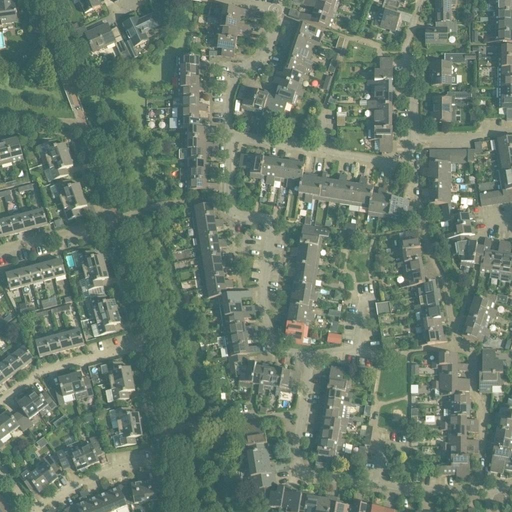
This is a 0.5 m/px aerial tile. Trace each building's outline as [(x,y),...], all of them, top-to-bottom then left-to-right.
[(0,0),(0,27),(3,28),(2,25),(17,23),(15,3),(10,4),(9,0),(0,0)] [(78,0),(80,2),(85,13),(92,10),(93,11),(100,8),(96,0),(78,0)] [(340,1),(336,0),(305,0),(306,1),(337,11),(340,1)] [(385,0),(384,6),(398,10),(400,5),(404,6),(406,0),(385,0)] [(440,24),(452,24),(451,6),(456,6),(455,0),(442,0),(443,3),(436,3),(436,24),(440,24)] [(337,11),(306,1),(304,6),(315,10),(314,14),(334,20),(337,11)] [(511,2),(489,2),(489,6),(487,6),(487,12),(493,12),(511,12),(511,2)] [(384,6),(382,11),(379,10),(374,26),(396,33),(401,17),(396,16),(398,10),(384,6)] [(252,19),(253,13),(221,8),(219,18),(240,22),(241,17),(252,19)] [(489,19),(489,23),(511,23),(511,12),(493,12),(493,19),(489,19)] [(143,34),(160,25),(155,14),(138,22),(136,19),(125,25),(135,47),(147,42),(143,34)] [(301,14),(299,20),(331,31),(334,20),(314,14),(313,18),(301,14)] [(240,22),(219,18),(218,28),(250,34),(251,27),(239,26),(240,22)] [(511,23),(489,23),(489,27),(493,27),(493,33),(511,33),(511,23)] [(298,25),(296,29),(299,30),(297,37),(320,44),(321,41),(324,33),(324,32),(320,31),(298,24),(298,25)] [(452,24),(440,24),(440,30),(427,30),(427,44),(447,44),(447,35),(456,35),(457,24),(452,24)] [(119,52),(126,49),(117,29),(111,32),(107,25),(86,35),(90,44),(94,53),(116,43),(119,52)] [(250,34),(218,28),(216,39),(237,42),(237,37),(249,39),(250,34)] [(511,33),(493,33),(493,40),(489,40),(489,44),(511,43),(511,33)] [(292,42),(290,47),(312,54),(315,47),(319,48),(320,44),(297,37),(295,43),(292,42)] [(237,42),(216,39),(214,49),(222,50),(221,57),(234,59),(237,42)] [(125,45),(132,60),(138,57),(130,42),(125,45)] [(290,47),(289,52),(292,53),(289,60),(312,67),(314,63),(310,62),(312,54),(290,47)] [(511,47),(499,48),(499,58),(511,58),(511,47)] [(476,55),(465,55),(445,55),(445,64),(431,64),(431,72),(433,72),(433,86),(457,86),(457,77),(451,76),(451,65),(465,65),(465,61),(476,61),(476,55)] [(178,58),(178,68),(206,68),(206,65),(199,65),(199,58),(178,58)] [(511,58),(499,58),(499,68),(511,68),(511,58)] [(284,65),(283,71),(284,71),(285,70),(304,77),(305,77),(307,69),(311,71),(312,67),(289,60),(287,66),(284,65)] [(393,65),(380,65),(380,71),(372,71),(372,82),(392,82),(392,83),(393,83),(393,65)] [(178,68),(178,79),(199,79),(199,72),(206,72),(206,68),(178,68)] [(511,68),(499,68),(499,79),(511,78),(511,68)] [(277,73),(275,78),(302,87),(303,81),(307,82),(309,78),(305,77),(304,77),(285,70),(284,71),(283,75),(279,73),(277,73)] [(302,87),(275,78),(273,84),(280,86),(278,90),(298,97),(302,98),(303,94),(299,93),(302,87)] [(511,78),(499,79),(499,89),(511,88),(511,78)] [(199,79),(178,79),(178,89),(206,89),(206,85),(199,85),(199,79)] [(372,82),(368,82),(368,86),(372,86),(372,94),(395,94),(395,89),(392,89),(392,83),(392,82),(372,82)] [(251,113),(258,93),(241,87),(237,100),(244,102),(242,109),(251,113)] [(511,88),(499,89),(499,99),(511,98),(511,88)] [(178,89),(178,99),(199,99),(199,93),(206,93),(206,89),(178,89)] [(276,96),(269,93),(264,109),(264,110),(283,116),(287,104),(295,107),(298,97),(278,90),(276,96)] [(263,94),(258,93),(251,113),(258,115),(257,119),(261,120),(264,110),(264,109),(269,93),(264,92),(263,94)] [(455,106),(455,100),(467,100),(475,100),(475,94),(455,94),(455,93),(447,93),(447,99),(433,99),(433,123),(451,123),(451,106),(455,106)] [(368,102),(368,106),(392,106),(392,99),(395,99),(395,94),(372,94),(372,102),(368,102)] [(511,98),(499,99),(499,110),(499,118),(507,118),(507,122),(511,122),(511,98)] [(178,99),(174,99),(174,109),(178,109),(206,109),(206,105),(199,105),(199,99),(178,99)] [(392,106),(368,106),(368,110),(372,110),(372,118),(395,118),(395,113),(392,113),(392,106)] [(206,109),(178,109),(178,120),(199,120),(199,113),(206,113),(206,109)] [(395,118),(372,118),(372,126),(368,126),(368,131),(372,131),(372,130),(392,130),(392,123),(395,123),(395,118)] [(199,120),(178,120),(178,130),(185,130),(185,129),(206,130),(206,129),(206,126),(199,126),(199,120)] [(272,135),(274,125),(268,124),(266,133),(272,135)] [(185,130),(185,140),(206,140),(206,136),(218,136),(218,129),(206,129),(206,130),(185,129),(185,130)] [(393,153),(393,141),(393,130),(392,130),(372,130),(372,131),(372,141),(380,141),(380,153),(393,153)] [(496,151),(511,148),(511,138),(494,141),(496,151)] [(18,139),(7,143),(12,164),(24,160),(23,157),(19,142),(18,140),(18,139)] [(0,162),(1,166),(12,164),(7,143),(6,140),(0,141),(0,162)] [(49,164),(72,156),(69,150),(68,150),(66,146),(59,148),(57,142),(53,143),(53,141),(43,140),(43,147),(49,164)] [(206,140),(185,140),(185,150),(218,150),(218,144),(206,144),(206,140)] [(511,148),(496,151),(497,161),(511,159),(511,148)] [(185,150),(180,150),(180,161),(185,161),(206,161),(206,156),(218,156),(218,150),(185,150)] [(439,163),(439,151),(429,151),(430,163),(439,163)] [(468,151),(462,151),(462,163),(474,163),(474,157),(468,157),(468,151)] [(260,180),(263,159),(241,155),(239,168),(251,170),(250,178),(260,180)] [(72,156),(49,164),(55,182),(69,177),(67,170),(74,168),(73,164),(74,163),(72,156)] [(269,160),(263,159),(260,180),(267,181),(266,185),(270,185),(274,158),(269,157),(269,160)] [(274,158),(270,185),(274,186),(274,182),(281,183),(284,162),(279,161),(279,158),(274,158)] [(511,159),(497,161),(499,171),(511,169),(511,159)] [(284,162),(281,183),(287,184),(286,188),(290,189),(294,161),(289,160),(289,163),(284,162)] [(206,161),(185,161),(185,171),(218,171),(218,165),(206,165),(206,161)] [(299,162),(294,161),(290,189),(294,189),(294,185),(300,186),(301,186),(303,177),(304,165),(299,165),(299,162)] [(451,164),(445,163),(439,163),(430,163),(430,170),(422,170),(422,174),(451,174),(451,164)] [(511,169),(499,171),(501,181),(511,179),(511,169)] [(218,171),(185,171),(180,171),(180,181),(185,181),(206,181),(206,177),(218,177),(218,171)] [(319,201),(329,203),(332,182),(326,181),(327,174),(323,173),(322,180),(319,201)] [(451,184),(451,174),(422,174),(422,178),(430,178),(430,184),(451,184)] [(301,186),(300,186),(298,198),(305,199),(305,203),(308,204),(313,176),(308,175),(307,178),(303,177),(301,186)] [(313,176),(308,204),(312,204),(313,200),(319,201),(322,180),(317,180),(317,177),(313,176)] [(329,203),(339,204),(344,177),(340,176),(339,183),(332,182),(329,203)] [(339,204),(349,206),(353,185),(346,184),(348,177),(344,177),(339,204)] [(349,206),(360,208),(364,180),(360,179),(359,186),(353,185),(349,206)] [(511,179),(501,181),(502,192),(508,191),(511,190),(511,179)] [(360,208),(369,209),(370,209),(372,196),(373,189),(367,187),(368,180),(364,180),(360,208)] [(206,181),(185,181),(185,192),(218,192),(218,185),(206,185),(206,181)] [(62,204),(85,196),(83,189),(81,190),(79,185),(72,188),(70,182),(56,187),(62,204)] [(451,184),(430,184),(430,191),(422,191),(422,194),(451,194),(451,184)] [(370,209),(369,209),(368,216),(379,218),(383,190),(379,189),(378,197),(372,196),(370,209)] [(387,191),(383,190),(379,218),(389,219),(392,199),(386,198),(387,191)] [(508,191),(502,192),(504,204),(511,203),(508,191)] [(451,194),(422,194),(422,198),(430,198),(430,205),(451,205),(451,194)] [(85,196),(62,204),(68,221),(82,216),(80,210),(87,207),(86,203),(87,202),(85,196)] [(410,202),(392,199),(389,219),(399,221),(401,213),(408,214),(410,202)] [(193,219),(214,215),(213,209),(220,208),(219,204),(192,208),(193,219)] [(451,206),(442,207),(444,223),(448,222),(449,229),(470,225),(469,220),(472,220),(471,215),(471,214),(452,217),(451,206)] [(43,211),(32,214),(36,230),(48,227),(43,211)] [(32,214),(21,217),(25,233),(36,230),(32,214)] [(215,222),(214,215),(193,219),(195,229),(223,224),(222,221),(215,222)] [(21,217),(10,220),(14,236),(25,233),(21,217)] [(10,220),(0,222),(0,226),(3,239),(14,236),(10,220)] [(223,224),(195,229),(196,239),(217,236),(216,229),(223,228),(223,224)] [(450,235),(446,236),(447,240),(451,239),(469,236),(469,237),(475,236),(474,230),(471,231),(470,225),(449,229),(450,235)] [(302,233),(300,244),(321,247),(322,241),(322,240),(328,241),(330,231),(316,228),(303,227),(302,233)] [(391,254),(396,253),(421,249),(421,248),(418,231),(405,233),(406,240),(398,242),(399,249),(391,250),(391,254)] [(218,242),(217,236),(196,239),(198,249),(226,245),(225,241),(218,242)] [(451,239),(454,255),(458,254),(459,260),(462,260),(461,266),(474,268),(474,265),(481,266),(484,249),(477,247),(477,245),(470,244),(470,242),(469,237),(469,236),(451,239)] [(481,266),(480,273),(490,274),(494,253),(490,253),(491,241),(485,240),(484,248),(484,249),(481,266)] [(490,274),(489,279),(500,281),(505,243),(500,242),(498,254),(494,253),(490,274)] [(511,244),(505,243),(500,281),(499,282),(510,283),(510,281),(511,268),(511,256),(510,256),(511,244)] [(321,247),(300,244),(299,250),(292,249),(292,253),(319,258),(321,247)] [(226,248),(226,245),(198,249),(200,259),(220,256),(219,249),(226,248)] [(421,249),(396,253),(396,257),(400,256),(402,264),(421,261),(420,254),(423,254),(423,248),(421,248),(421,249)] [(84,274),(107,268),(106,261),(104,261),(103,257),(95,259),(94,252),(79,256),(84,274)] [(319,258),(292,253),(291,257),(298,258),(297,264),(318,268),(319,258)] [(220,256),(200,259),(201,269),(229,265),(228,261),(221,262),(220,256)] [(382,256),(375,256),(377,268),(383,267),(382,256)] [(50,264),(55,280),(66,277),(62,261),(50,264)] [(402,264),(398,264),(398,269),(402,268),(404,276),(426,272),(426,267),(423,268),(421,261),(402,264)] [(55,280),(50,264),(39,267),(43,283),(55,280)] [(318,268),(297,264),(296,271),(289,269),(288,273),(316,278),(318,268)] [(230,268),(229,265),(201,269),(203,279),(224,276),(222,270),(230,268)] [(43,283),(39,267),(28,269),(32,285),(43,283)] [(109,274),(107,268),(84,274),(90,297),(105,293),(101,281),(109,279),(107,275),(109,274)] [(32,285),(28,269),(17,272),(21,288),(32,285)] [(21,288),(17,272),(6,275),(10,291),(21,288)] [(426,272),(404,276),(405,284),(401,285),(401,289),(411,287),(425,285),(425,284),(424,278),(427,277),(426,272)] [(316,278),(288,273),(288,277),(295,278),(294,284),(315,288),(316,278)] [(224,276),(203,279),(204,290),(232,285),(232,281),(225,283),(224,276)] [(435,283),(425,284),(425,285),(411,287),(412,291),(416,290),(417,298),(440,294),(439,290),(436,290),(435,283)] [(290,289),(289,294),(317,298),(318,295),(314,294),(315,288),(294,284),(293,290),(290,289)] [(233,289),(232,285),(204,290),(206,300),(219,298),(219,297),(227,296),(226,290),(233,289)] [(251,292),(227,296),(219,297),(219,298),(220,308),(241,304),(241,300),(252,298),(251,292)] [(105,293),(90,297),(95,318),(119,312),(117,306),(116,306),(114,302),(107,304),(105,293)] [(317,298),(289,294),(288,299),(291,300),(291,304),(311,308),(312,302),(316,302),(317,298)] [(440,294),(417,298),(419,307),(414,307),(415,310),(439,307),(438,300),(441,300),(440,294)] [(470,302),(469,307),(496,315),(497,312),(493,310),(495,304),(475,297),(473,303),(470,302)] [(377,311),(391,309),(390,303),(376,305),(377,311)] [(241,304),(220,308),(222,318),(255,312),(254,307),(242,309),(241,304)] [(311,308),(291,304),(290,310),(287,309),(286,314),(314,318),(314,315),(310,314),(311,308)] [(439,307),(415,310),(416,315),(416,316),(420,316),(421,322),(444,318),(443,314),(440,314),(439,307)] [(496,315),(469,307),(467,311),(470,312),(469,317),(489,324),(490,318),(494,319),(496,315)] [(121,319),(119,312),(95,318),(100,337),(115,333),(113,326),(120,324),(119,320),(121,319)] [(256,318),(255,312),(222,318),(223,328),(244,325),(244,320),(256,318)] [(314,318),(286,314),(285,319),(288,320),(287,325),(308,328),(309,322),(313,323),(314,318)] [(393,321),(392,315),(378,317),(379,323),(393,321)] [(4,320),(7,325),(13,320),(9,316),(4,320)] [(489,324),(469,317),(467,322),(464,321),(463,326),(489,335),(491,331),(487,330),(489,324)] [(421,322),(417,322),(418,326),(422,326),(423,334),(443,330),(442,324),(445,324),(444,318),(421,322)] [(393,327),(393,321),(379,323),(380,329),(393,327)] [(244,325),(223,328),(225,338),(258,333),(257,327),(245,329),(244,325)] [(286,335),(286,336),(291,336),(290,343),(291,344),(302,345),(310,347),(311,339),(307,339),(308,328),(287,325),(286,335)] [(489,335),(463,326),(461,331),(464,332),(462,337),(482,344),(484,337),(488,338),(489,335)] [(0,331),(0,333),(2,337),(8,332),(5,328),(0,331)] [(443,330),(423,334),(424,342),(420,343),(421,347),(448,343),(447,337),(444,338),(443,330)] [(69,334),(73,350),(84,347),(80,331),(69,334)] [(259,339),(258,333),(225,338),(227,348),(248,345),(247,340),(259,339)] [(73,350),(69,334),(58,337),(62,353),(73,350)] [(329,334),(328,342),(341,344),(342,336),(329,334)] [(62,353),(58,337),(47,340),(51,356),(62,353)] [(51,356),(47,340),(35,343),(40,359),(51,356)] [(397,351),(396,344),(382,346),(383,353),(397,351)] [(248,349),(248,345),(227,348),(228,358),(246,355),(246,356),(261,353),(260,347),(248,349)] [(15,355),(25,368),(34,361),(24,348),(15,355)] [(483,375),(482,375),(503,375),(503,376),(506,376),(506,363),(496,363),(496,351),(483,351),(483,375)] [(25,368),(15,355),(6,362),(16,375),(25,368)] [(246,355),(228,358),(231,374),(236,375),(237,379),(240,379),(239,386),(252,388),(252,387),(259,388),(259,386),(262,368),(255,367),(256,365),(248,363),(247,361),(246,356),(246,355)] [(460,366),(460,361),(457,361),(457,355),(436,355),(436,362),(432,362),(432,366),(460,366)] [(16,375),(6,362),(0,366),(0,373),(7,382),(16,375)] [(107,366),(101,367),(103,379),(109,378),(110,384),(134,380),(133,373),(131,373),(130,369),(123,370),(122,363),(107,366)] [(259,388),(258,393),(262,394),(263,390),(269,391),(273,370),(268,369),(268,366),(263,365),(262,368),(259,386),(259,388)] [(460,366),(432,366),(432,370),(439,370),(439,376),(457,376),(457,372),(469,372),(469,366),(460,366)] [(278,371),(273,370),(269,391),(276,392),(275,396),(279,397),(280,393),(280,392),(283,372),(284,369),(278,368),(278,371)] [(300,375),(283,372),(280,392),(280,393),(290,394),(291,386),(298,387),(300,375)] [(76,401),(87,398),(94,396),(89,379),(83,381),(81,374),(70,377),(75,395),(76,401)] [(330,374),(329,381),(328,390),(348,393),(350,383),(342,382),(343,376),(330,374)] [(482,375),(480,375),(479,394),(493,394),(493,388),(503,388),(503,376),(503,375),(482,375)] [(457,376),(439,376),(439,383),(432,383),(432,387),(469,387),(469,380),(457,380),(457,376)] [(75,395),(70,377),(58,380),(60,387),(54,388),(59,406),(65,404),(63,398),(75,395)] [(110,384),(112,391),(105,392),(108,404),(129,400),(127,393),(135,392),(134,387),(136,387),(134,380),(110,384)] [(469,387),(432,387),(432,390),(434,390),(434,397),(448,397),(448,396),(457,397),(457,396),(457,393),(469,393),(469,387)] [(351,404),(353,395),(348,394),(348,393),(328,390),(327,395),(324,395),(323,400),(351,404)] [(28,398),(39,413),(48,406),(52,411),(57,407),(46,393),(41,397),(37,391),(35,393),(33,391),(27,396),(28,398)] [(448,396),(448,397),(448,403),(444,403),(444,407),(472,407),(472,402),(469,402),(469,396),(457,396),(457,397),(448,396)] [(22,411),(17,414),(28,428),(33,425),(29,420),(39,413),(28,398),(18,405),(22,411)] [(323,400),(322,405),(325,405),(325,410),(345,414),(346,408),(350,408),(351,404),(323,400)] [(444,407),(444,411),(443,411),(443,417),(448,417),(466,417),(466,418),(469,418),(469,412),(472,412),(472,407),(444,407)] [(130,409),(115,411),(118,429),(142,426),(141,419),(139,419),(139,415),(131,416),(130,409)] [(511,411),(500,409),(500,415),(497,414),(496,419),(511,421),(511,411)] [(349,414),(324,410),(324,416),(321,415),(320,420),(348,424),(348,421),(349,414)] [(28,428),(17,414),(12,418),(8,412),(0,418),(0,421),(10,435),(19,428),(23,432),(28,428)] [(448,417),(448,424),(441,424),(441,428),(478,428),(478,421),(466,421),(466,418),(466,417),(448,417)] [(511,421),(496,419),(495,424),(498,425),(497,430),(511,432),(511,421)] [(348,424),(320,420),(319,425),(322,425),(321,430),(342,434),(346,434),(348,424)] [(10,435),(0,421),(0,449),(4,446),(1,442),(10,435)] [(247,448),(270,444),(269,439),(266,439),(263,421),(231,426),(233,439),(240,438),(241,448),(243,448),(246,447),(247,448)] [(53,427),(56,432),(63,426),(60,422),(53,427)] [(142,426),(118,429),(121,448),(136,445),(135,439),(142,438),(142,433),(143,433),(142,426)] [(478,434),(478,428),(441,428),(441,431),(448,431),(448,438),(466,438),(466,434),(478,434)] [(342,434),(321,430),(320,436),(317,435),(317,440),(346,445),(349,445),(350,441),(341,440),(342,434)] [(511,432),(497,430),(496,435),(493,435),(493,439),(511,442),(511,432)] [(81,450),(88,468),(99,463),(97,457),(102,455),(95,438),(89,441),(92,446),(81,450)] [(466,438),(448,438),(448,444),(441,444),(441,448),(478,448),(478,442),(466,442),(466,438)] [(511,442),(493,439),(492,444),(495,445),(494,450),(511,452),(511,442)] [(318,450),(339,454),(345,455),(346,445),(317,440),(316,445),(319,446),(318,450)] [(68,450),(62,452),(56,454),(62,468),(68,466),(69,469),(75,466),(77,472),(80,471),(80,473),(82,474),(87,472),(88,470),(87,468),(88,468),(81,450),(78,443),(67,448),(68,450)] [(272,456),(270,444),(247,448),(246,447),(243,448),(246,466),(270,462),(269,456),(272,456)] [(364,458),(366,448),(359,447),(358,457),(364,458)] [(17,458),(23,453),(19,448),(13,452),(17,458)] [(478,448),(441,448),(441,452),(448,452),(448,458),(466,458),(466,454),(478,454),(478,448)] [(337,465),(339,454),(318,450),(315,468),(328,470),(329,463),(337,465)] [(511,471),(511,452),(494,450),(491,467),(496,468),(495,473),(503,475),(504,470),(511,471)] [(38,471),(49,486),(58,480),(54,474),(59,470),(48,456),(43,460),(47,465),(38,471)] [(448,458),(448,465),(441,465),(441,476),(456,476),(456,474),(469,474),(469,458),(466,458),(448,458)] [(271,469),(270,462),(246,466),(249,485),(258,483),(258,482),(275,480),(274,468),(271,469)] [(24,474),(19,478),(30,492),(35,488),(39,494),(49,486),(38,471),(32,475),(31,473),(26,476),(24,474)] [(143,484),(146,503),(158,501),(166,500),(163,478),(154,480),(154,482),(143,484)] [(258,483),(249,485),(250,493),(259,491),(260,498),(265,499),(266,504),(269,504),(269,508),(281,510),(281,509),(285,489),(284,489),(277,488),(275,480),(258,482),(258,483)] [(108,482),(104,483),(108,491),(109,493),(116,511),(127,507),(131,506),(125,485),(119,487),(119,489),(115,491),(114,488),(111,489),(108,482)] [(146,503),(143,484),(132,485),(131,483),(125,485),(131,506),(134,505),(146,503)] [(281,509),(281,510),(280,511),(298,511),(302,493),(297,492),(296,495),(290,494),(291,488),(284,487),(284,489),(285,489),(281,509)] [(80,502),(81,505),(77,506),(76,505),(70,508),(72,511),(91,511),(88,502),(86,499),(87,499),(84,492),(80,494),(83,500),(80,502)] [(109,493),(98,498),(103,511),(116,511),(109,493)] [(314,495),(302,493),(298,511),(318,511),(320,499),(313,498),(314,495)] [(11,511),(0,496),(0,511),(11,511)] [(318,511),(335,511),(337,502),(338,502),(338,499),(326,497),(326,500),(320,499),(318,511)] [(103,511),(98,498),(88,502),(91,511),(103,511)] [(335,511),(353,511),(354,508),(342,506),(343,503),(338,502),(337,502),(335,511)] [(371,511),(373,507),(372,507),(367,506),(367,503),(355,502),(354,508),(353,511),(371,511)]
